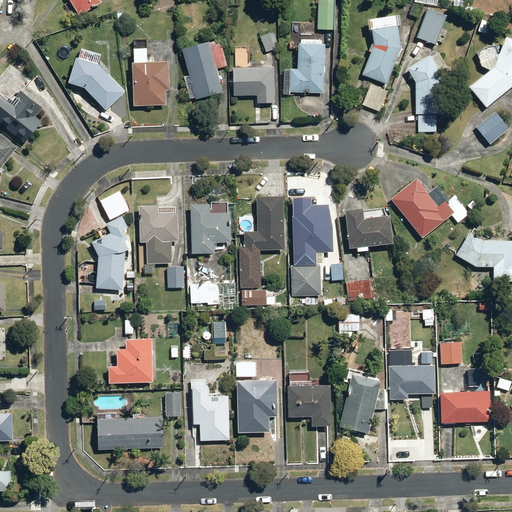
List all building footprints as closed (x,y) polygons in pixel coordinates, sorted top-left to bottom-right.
[(65,0),(78,17),(99,3),(96,0),(65,0)] [(332,1),(316,1),(315,30),(331,30),(332,1)] [(420,7),(411,4),(407,16),(416,19),(420,7)] [(445,17),(425,10),(415,38),(434,45),(445,17)] [(368,32),(370,46),(359,76),(384,85),(398,50),(394,27),(397,27),(396,16),(364,22),(365,32),(368,32)] [(269,32),(257,37),(264,54),(276,49),(269,32)] [(218,39),(178,50),(186,80),(183,81),(189,101),(220,92),(217,83),(220,82),(216,70),(226,68),(218,39)] [(511,42),(502,39),(498,48),(496,47),(495,47),(494,46),(492,46),(491,46),(490,46),(488,46),(487,46),(486,46),(484,47),(483,47),(482,48),(481,49),(480,50),(479,51),(478,52),(477,53),(477,55),(476,56),(476,57),(476,59),(476,60),(476,61),(476,63),(477,64),(477,65),(478,67),(479,68),(480,69),(481,70),(482,71),(483,71),(484,72),(485,72),(487,73),(467,89),(484,110),(511,86),(511,42)] [(321,95),(321,46),(295,46),(295,70),(287,70),(287,95),(321,95)] [(143,51),(131,50),(131,65),(128,65),(129,106),(162,105),(162,93),(169,92),(168,64),(144,64),(143,51)] [(440,116),(439,76),(437,72),(444,67),(435,53),(428,58),(426,56),(404,71),(413,84),(414,116),(417,116),(417,133),(435,132),(434,116),(440,116)] [(96,66),(73,60),(66,84),(81,88),(104,111),(122,93),(96,66)] [(271,68),(229,69),(230,97),(254,97),(254,105),(271,104),(271,68)] [(378,112),(386,92),(368,85),(361,105),(378,112)] [(3,96),(0,99),(0,124),(23,143),(32,131),(39,122),(32,116),(38,109),(16,92),(9,101),(3,96)] [(507,129),(493,113),(474,129),(487,145),(507,129)] [(0,169),(15,149),(0,137),(0,169)] [(415,180),(389,200),(420,240),(451,217),(455,223),(467,214),(453,196),(446,201),(436,188),(426,195),(415,180)] [(129,208),(118,191),(98,203),(110,221),(129,208)] [(282,199),(254,200),(255,232),(236,232),(237,289),(259,288),(258,252),(283,252),(282,199)] [(207,205),(188,205),(189,254),(214,254),(214,245),(228,245),(228,215),(207,215),(207,205)] [(175,207),(137,206),(136,243),(144,243),(144,266),(168,266),(169,243),(175,243),(175,207)] [(360,209),(341,210),(347,251),(354,250),(355,254),(369,252),(368,248),(388,246),(383,208),(360,211),(360,209)] [(127,231),(119,216),(103,226),(108,235),(89,245),(96,257),(94,289),(121,290),(122,261),(128,261),(128,250),(124,243),(128,240),(123,233),(127,231)] [(329,218),(290,217),(291,267),(314,266),(314,254),(330,254),(329,218)] [(511,241),(481,241),(464,235),(454,256),(473,268),(492,268),(492,283),(511,283),(511,241)] [(183,269),(166,268),(165,288),(183,289),(183,269)] [(318,269),(288,269),(288,292),(317,292),(318,269)] [(370,279),(346,283),(348,302),(373,298),(370,279)] [(186,283),(186,304),(217,304),(217,283),(186,283)] [(265,291),(239,290),(238,305),(265,306),(265,291)] [(357,314),(336,314),(336,338),(357,338),(357,314)] [(133,320),(123,320),(123,335),(133,335),(133,320)] [(225,344),(224,323),(211,323),(212,345),(225,344)] [(148,384),(149,341),(123,341),(122,352),(112,352),(112,368),(106,368),(106,383),(148,384)] [(461,365),(460,342),(439,342),(439,366),(461,365)] [(409,350),(388,350),(388,401),(406,401),(406,395),(430,395),(430,360),(422,360),(422,366),(410,366),(409,350)] [(329,428),(327,385),(308,386),(308,373),(287,373),(286,386),(285,386),(286,419),(309,418),(309,429),(329,428)] [(377,381),(348,376),(337,429),(366,435),(371,410),(386,410),(386,389),(376,389),(377,381)] [(511,382),(498,378),(494,389),(511,394),(511,382)] [(273,382),(234,383),(235,435),(265,434),(265,418),(273,418),(273,382)] [(484,424),(486,386),(467,387),(467,394),(451,393),(451,391),(442,391),(442,394),(438,394),(437,423),(484,424)] [(207,387),(189,388),(190,426),(197,426),(197,443),(227,442),(226,396),(208,396),(207,387)] [(179,393),(163,394),(164,418),(180,418),(179,393)] [(8,415),(0,415),(0,442),(8,443),(8,415)] [(159,419),(95,418),(95,450),(159,450),(159,419)] [(0,492),(11,492),(10,470),(0,470),(0,492)]
